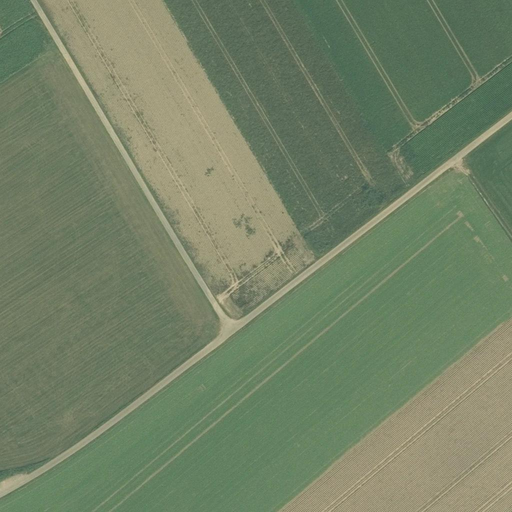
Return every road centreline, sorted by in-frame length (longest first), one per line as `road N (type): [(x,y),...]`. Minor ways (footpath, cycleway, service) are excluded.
road 1 (track): [(511,115),(92,437),(0,494)]
road 2 (track): [(31,0),(231,332)]
